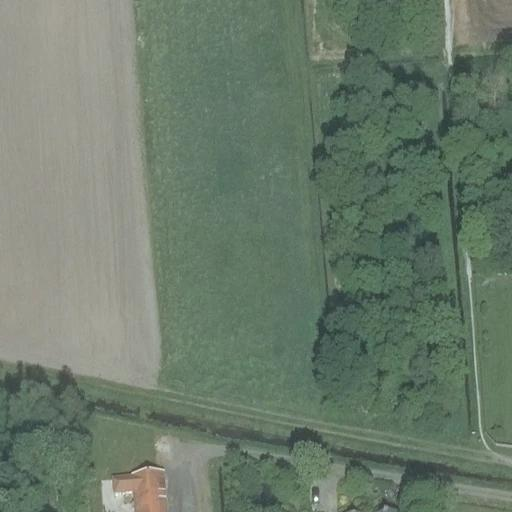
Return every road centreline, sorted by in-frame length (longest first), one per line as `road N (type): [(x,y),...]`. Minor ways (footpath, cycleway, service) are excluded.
road 1 (track): [(511,493),(198,440)]
road 2 (track): [(489,460),(340,433)]
